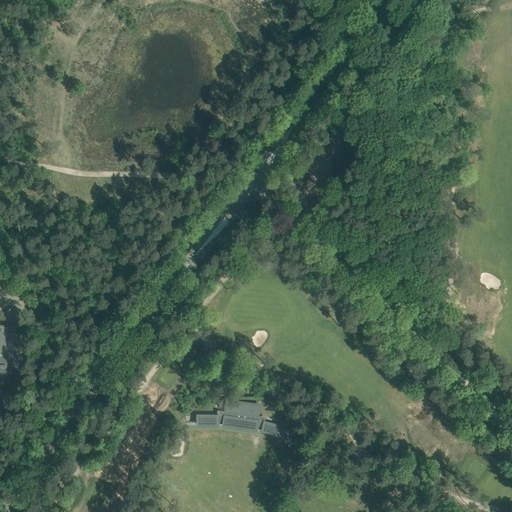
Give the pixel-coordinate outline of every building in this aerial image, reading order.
[(221,160),(229,150),(222,145),(214,156),(221,160)] [(478,300),(482,316),(490,314),(486,299),(478,300)] [(0,377),(3,378),(7,358),(9,359),(10,353),(17,354),(21,335),(14,333),(14,328),(0,325),(0,377)] [(240,342),(266,340),(266,332),(239,334),(240,342)] [(258,416),(260,406),(225,401),(224,412),(217,411),(217,416),(207,416),(207,424),(217,424),(222,424),(256,429),(261,430),(271,433),(273,425),(264,423),(266,417),(258,416)]
